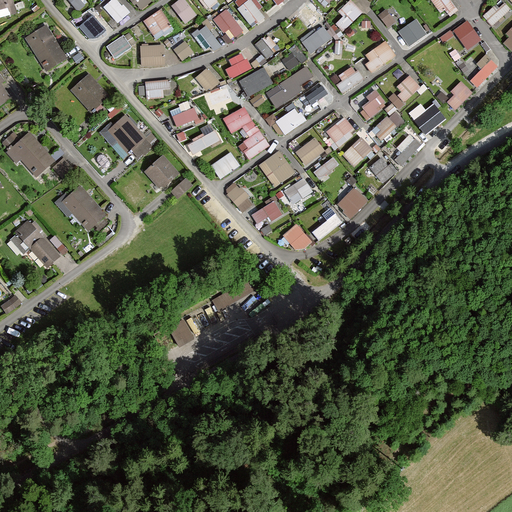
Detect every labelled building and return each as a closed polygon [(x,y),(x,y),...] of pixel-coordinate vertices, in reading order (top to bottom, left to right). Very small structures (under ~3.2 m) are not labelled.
[(12,0),(0,0),(0,19),(17,15),(12,0)] [(85,6),(80,0),(67,0),(78,12),(85,6)] [(117,0),(111,0),(102,8),(117,25),(130,13),(117,0)] [(148,0),(129,0),(139,11),(150,2),(148,0)] [(195,16),(182,0),(178,0),(169,7),(184,25),(195,16)] [(215,2),(214,0),(196,0),(205,10),(215,2)] [(262,17),(248,0),(236,10),(250,28),(262,17)] [(447,0),(429,0),(443,20),(455,11),(447,0)] [(501,0),(500,0),(482,15),(492,27),(511,13),(501,0)] [(364,15),(350,1),(338,13),(343,18),(336,25),(344,33),(364,15)] [(319,20),(306,6),(296,15),(308,29),(319,20)] [(390,7),(380,11),(387,25),(396,21),(390,7)] [(158,11),(143,22),(153,37),(168,26),(158,11)] [(240,30),(224,11),(213,20),(229,39),(240,30)] [(106,31),(93,15),(79,27),(89,39),(98,38),(106,31)] [(416,19),(398,32),(409,47),(427,34),(416,19)] [(479,41),(466,22),(452,31),(465,50),(479,41)] [(511,25),(502,35),(511,46),(511,25)] [(64,58),(44,26),(23,39),(43,71),(64,58)] [(218,43),(204,26),(191,37),(206,54),(218,43)] [(323,28),(302,44),(311,55),(332,39),(323,28)] [(124,35),(106,47),(114,60),(132,48),(124,35)] [(278,49),(267,35),(254,46),(265,60),(278,49)] [(192,53),(183,41),(170,50),(179,63),(192,53)] [(393,56),(382,41),(362,57),(374,71),(393,56)] [(162,46),(138,47),(139,67),(163,66),(162,46)] [(298,60),(290,48),(272,60),(280,72),(298,60)] [(240,52),(226,60),(230,67),(224,71),(230,81),(250,70),(240,52)] [(497,67),(489,59),(469,80),(477,88),(497,67)] [(278,107),(318,80),(307,64),(267,91),(278,107)] [(355,67),(334,82),(342,94),(363,80),(355,67)] [(218,82),(206,69),(195,79),(207,92),(218,82)] [(259,70),(240,80),(247,93),(266,83),(259,70)] [(107,96),(86,73),(68,90),(89,112),(107,96)] [(418,87),(408,76),(393,90),(403,102),(418,87)] [(167,80),(144,82),(145,100),(169,98),(167,80)] [(471,93),(459,81),(442,99),(454,111),(471,93)] [(0,103),(10,96),(0,82),(0,103)] [(332,98),(320,83),(307,93),(319,108),(332,98)] [(223,90),(203,99),(209,113),(230,104),(223,90)] [(386,105),(374,90),(359,102),(370,117),(386,105)] [(446,119),(434,104),(414,120),(426,135),(446,119)] [(193,108),(171,117),(175,128),(197,120),(193,108)] [(270,146),(244,108),(223,120),(232,135),(242,128),(249,139),(238,147),(249,162),(270,146)] [(296,109),(276,123),(286,137),(306,122),(296,109)] [(394,121),(403,118),(399,109),(391,112),(394,121)] [(151,145),(122,115),(106,130),(135,160),(151,145)] [(397,128),(387,117),(376,127),(380,131),(375,136),(381,142),(397,128)] [(357,133),(345,118),(326,134),(338,149),(357,133)] [(212,129),(185,144),(192,155),(219,140),(212,129)] [(53,159),(28,131),(9,148),(34,176),(53,159)] [(421,146),(412,136),(390,158),(400,168),(421,146)] [(373,151),(361,138),(342,157),(354,169),(373,151)] [(325,153),(315,139),(296,153),(306,167),(325,153)] [(294,174),(277,151),(258,166),(275,188),(294,174)] [(240,167),(231,153),(211,166),(220,180),(240,167)] [(334,154),(315,169),(322,178),(341,163),(334,154)] [(178,174),(163,157),(147,172),(160,186),(161,185),(163,187),(178,174)] [(394,174),(379,158),(368,168),(382,184),(394,174)] [(312,193),(302,179),(282,192),(292,207),(312,193)] [(191,186),(186,180),(172,192),(178,198),(191,186)] [(254,202),(235,183),(225,194),(243,212),(254,202)] [(105,214),(77,185),(60,202),(87,231),(105,214)] [(354,188),(337,206),(344,212),(341,215),(349,222),(368,202),(354,188)] [(280,213),(271,201),(250,216),(258,228),(280,213)] [(327,222),(313,234),(319,242),(342,224),(330,209),(322,216),(327,222)] [(296,225),(283,237),(295,251),(304,251),(312,244),(296,225)] [(42,270),(59,256),(35,229),(19,244),(42,270)] [(56,233),(50,238),(63,252),(69,247),(56,233)] [(219,308),(245,295),(239,283),(213,297),(219,308)] [(9,312),(23,300),(17,292),(2,303),(9,312)]
